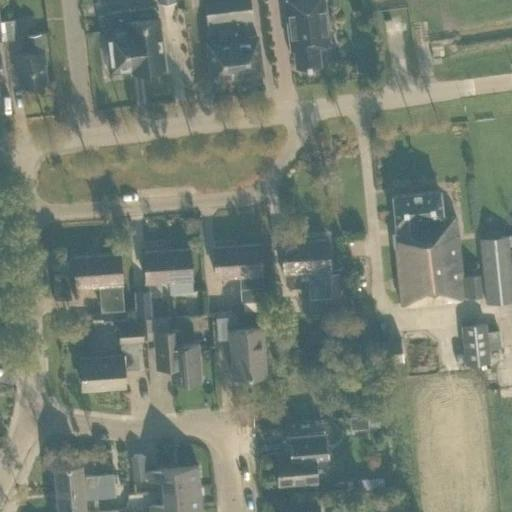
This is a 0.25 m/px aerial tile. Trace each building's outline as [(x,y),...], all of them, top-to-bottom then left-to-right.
[(203,0),(206,23),(216,22),(218,41),(206,42),(211,79),(236,76),(226,0),(203,0)] [(226,0),(236,76),(261,73),(256,36),(247,37),(244,18),(252,17),(249,0),(226,0)] [(318,45),(331,43),(325,0),(283,0),(290,49),(293,48),(295,65),(321,62),(318,45)] [(131,68),(131,72),(164,68),(158,16),(156,16),(154,5),(105,11),(107,29),(105,29),(110,70),(131,68)] [(17,37),(15,19),(3,20),(5,39),(17,37)] [(44,50),(42,50),(39,32),(26,34),(29,51),(15,53),(20,85),(46,82),(44,65),(46,64),(44,50)] [(396,230),(393,231),(401,302),(481,293),(479,271),(466,273),(466,275),(462,276),(455,215),(442,217),(439,190),(392,195),(396,230)] [(511,234),(479,238),(486,302),(511,299),(511,234)] [(289,287),(308,286),(310,311),(332,310),(329,272),(327,239),(281,242),(284,283),(289,287)] [(259,243),(213,246),(215,277),(239,275),(241,301),(263,299),(259,243)] [(143,251),(145,281),(169,279),(170,292),(192,291),(189,248),(143,251)] [(119,253),(73,256),(75,286),(99,284),(101,310),(123,309),(119,253)] [(133,294),(135,317),(148,316),(146,293),(133,294)] [(229,338),(231,376),(265,374),(262,326),(238,327),(237,312),(215,313),(217,339),(229,338)] [(80,357),(82,388),(124,384),(123,368),(139,367),(137,339),(142,339),(141,322),(119,323),(121,354),(80,357)] [(485,322),(460,324),(464,364),(489,361),(486,331),(485,322)] [(171,381),(199,379),(197,343),(181,344),(180,329),(154,330),(156,367),(170,366),(171,381)] [(403,358),(401,338),(365,342),(367,362),(403,358)] [(91,343),(91,352),(115,353),(116,344),(91,343)] [(329,375),(340,374),(339,360),(328,361),(329,375)] [(292,453),(275,454),(278,484),(316,481),(314,455),(326,454),(324,434),(300,436),(290,437),(292,453)] [(131,455),(133,479),(146,477),(143,454),(131,455)] [(55,489),(83,487),(114,484),(113,473),(82,475),(81,461),(53,464),(55,489)] [(197,464),(146,470),(147,479),(161,477),(162,490),(199,487),(197,464)] [(55,489),(56,511),(81,511),(85,511),(84,498),(115,495),(114,484),(83,487),(55,489)] [(157,511),(201,508),(199,487),(162,490),(163,503),(149,504),(149,511),(157,511)]
